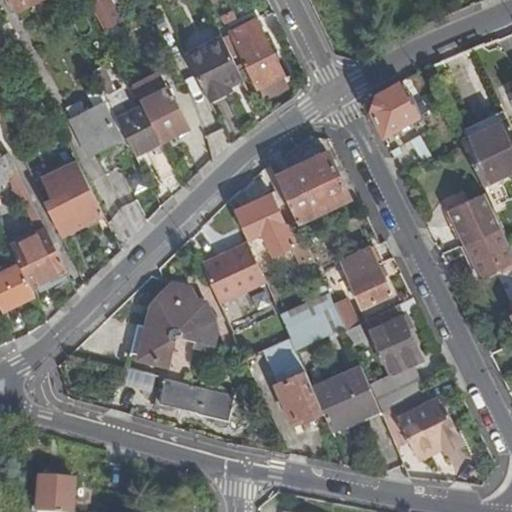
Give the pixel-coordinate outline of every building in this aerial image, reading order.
[(10,0),(16,11),(39,0),(10,0)] [(6,21),(0,24),(0,50),(16,42),(6,21)] [(255,21),(231,33),(258,87),(282,75),(255,21)] [(222,38),(187,56),(209,101),(230,90),(228,86),(243,79),(222,38)] [(159,72),(133,86),(143,106),(144,106),(162,141),(188,128),(159,72)] [(419,119),(400,85),(375,98),(371,110),(384,137),(419,119)] [(123,88),(105,96),(135,155),(161,142),(162,141),(144,106),(143,106),(128,114),(122,103),(129,100),(123,88)] [(103,103),(70,120),(89,156),(121,140),(103,103)] [(511,168),(511,125),(508,116),(493,124),(491,118),(459,133),(465,146),(483,182),(511,168)] [(163,146),(149,154),(161,179),(176,172),(163,146)] [(277,179),(297,225),(349,200),(328,154),(277,179)] [(52,201),(46,204),(61,236),(104,214),(78,162),(42,180),(52,201)] [(511,249),(486,195),(451,212),(482,279),(511,264),(511,249)] [(307,246),(307,245),(297,225),(287,230),(284,224),(286,223),(274,196),(238,212),(250,238),(263,233),(274,256),(294,248),(293,246),(300,244),(302,248),(307,246)] [(47,229),(32,200),(25,204),(39,233),(47,229)] [(39,233),(11,247),(19,264),(31,288),(67,270),(47,229),(39,233)] [(198,263),(211,304),(264,288),(251,247),(198,263)] [(370,250),(341,264),(364,311),(393,296),(370,250)] [(0,302),(4,310),(35,295),(31,288),(19,264),(0,273),(0,302)] [(182,288),(177,294),(169,293),(162,301),(159,311),(152,309),(147,329),(141,328),(133,361),(173,370),(180,340),(198,344),(196,352),(215,356),(219,335),(217,324),(208,305),(196,302),(190,290),(182,288)] [(329,294),(283,316),(292,335),(337,314),(329,294)] [(402,317),(419,309),(414,299),(408,302),(381,316),(386,325),(372,331),(391,375),(414,365),(423,362),(402,317)] [(348,332),(362,326),(352,306),(339,312),(348,332)] [(337,314),(292,335),(294,340),(299,350),(345,331),(337,314)] [(386,325),(381,316),(362,326),(367,333),(372,331),(386,325)] [(367,333),(362,326),(348,332),(346,333),(353,348),(370,341),(367,333)] [(308,419),(326,411),(316,388),(299,350),(294,340),(282,345),(296,376),(278,385),(294,420),(306,415),(308,419)] [(426,391),(414,365),(391,375),(371,385),(383,411),(426,391)] [(335,430),(381,410),(369,384),(361,367),(316,388),(326,411),(335,430)] [(234,424),(240,397),(170,381),(165,406),(203,415),(203,416),(234,424)] [(432,404),(427,392),(382,414),(399,450),(410,445),(416,457),(442,445),(445,450),(464,441),(442,399),(432,404)] [(465,445),(464,441),(445,450),(447,454),(465,445)] [(419,462),(445,450),(442,445),(416,457),(419,462)] [(108,462),(105,490),(122,492),(126,464),(108,462)] [(39,477),(36,511),(71,511),(74,480),(39,477)]
